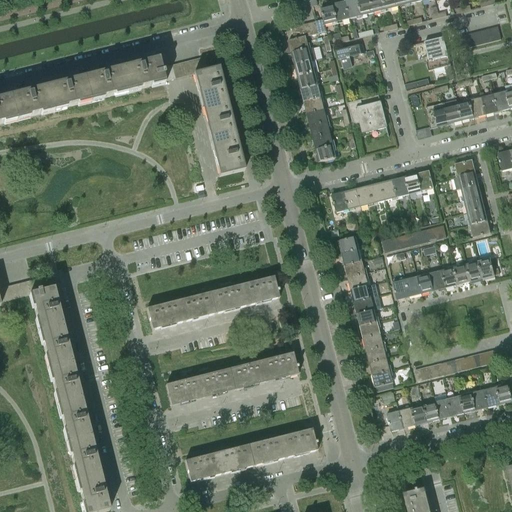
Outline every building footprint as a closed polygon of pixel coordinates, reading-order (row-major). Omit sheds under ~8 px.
[(357,0),(354,0),(345,2),(350,20),(362,17),(357,0)] [(370,0),(357,0),(362,17),(362,19),(368,18),(367,16),(374,14),(370,0)] [(383,0),(370,0),(374,14),(386,11),(383,0)] [(396,0),(383,0),(386,11),(398,8),(396,0)] [(345,2),(333,5),(338,23),(350,20),(345,2)] [(320,9),(323,21),(316,23),(319,34),(326,32),(325,26),(338,23),(333,5),(320,9)] [(316,23),(291,29),(294,40),(306,38),(306,37),(319,34),(316,23)] [(497,42),(494,29),(489,30),(492,43),(497,42)] [(492,43),(489,30),(483,32),(486,44),(492,43)] [(486,44),(483,32),(475,34),(478,46),(486,44)] [(478,46),(475,34),(468,35),(471,48),(478,46)] [(471,48),(468,35),(462,37),(465,50),(471,48)] [(465,50),(462,37),(456,38),(459,51),(465,50)] [(288,42),(291,54),(309,49),(306,38),(294,40),(288,42)] [(414,46),(414,47),(415,47),(415,46),(424,44),(427,56),(429,56),(431,61),(426,62),(428,72),(444,68),(447,81),(436,84),(435,84),(436,85),(454,80),(444,38),(414,46)] [(341,70),(343,69),(352,67),(350,59),(350,58),(364,54),(362,45),(336,52),(342,74),(341,70)] [(313,48),(309,49),(291,54),(294,66),(312,62),(316,61),(313,48)] [(405,49),(399,51),(401,58),(407,56),(405,49)] [(203,58),(195,60),(199,74),(206,72),(203,58)] [(195,60),(189,62),(193,75),(199,74),(195,60)] [(158,61),(134,67),(121,70),(127,95),(128,95),(127,93),(163,84),(163,86),(164,86),(164,83),(160,69),(158,61)] [(193,75),(189,62),(183,63),(186,77),(193,75)] [(315,74),(312,62),(294,66),(297,78),(315,74)] [(183,63),(177,65),(180,79),(186,77),(183,63)] [(177,65),(171,66),(175,80),(180,79),(177,65)] [(175,80),(171,66),(167,67),(167,66),(165,66),(165,68),(160,69),(164,83),(175,80)] [(206,72),(199,74),(193,75),(201,110),(215,107),(227,104),(218,69),(206,72)] [(121,70),(84,79),(90,104),(91,104),(91,102),(126,93),(127,95),(121,70)] [(315,74),(297,78),(300,90),(318,86),(315,74)] [(84,79),(61,85),(47,89),(53,114),(54,113),(54,112),(89,103),(90,105),(90,104),(84,79)] [(407,91),(430,85),(429,79),(406,84),(407,91)] [(318,86),(300,90),(303,103),(321,98),(318,86)] [(47,89),(33,92),(10,98),(16,123),(17,123),(17,121),(53,112),(53,114),(47,89)] [(505,93),(493,96),(498,114),(510,111),(505,93)] [(493,96),(481,99),(486,117),(498,114),(493,96)] [(10,98),(0,100),(0,124),(15,121),(16,123),(10,98)] [(321,98),(303,103),(306,114),(324,110),(321,98)] [(481,99),(469,102),(474,120),(486,117),(481,99)] [(361,100),(347,104),(353,126),(354,126),(352,118),(359,116),(363,134),(387,128),(380,103),(363,107),(361,100)] [(461,123),(457,105),(456,101),(445,104),(445,108),(449,126),(461,123)] [(474,120),(469,102),(457,105),(461,123),(474,120)] [(227,104),(215,107),(201,110),(210,144),(223,140),(235,137),(227,104)] [(449,126),(445,108),(445,104),(425,109),(430,131),(449,126)] [(324,110),(306,114),(309,127),(327,122),(324,110)] [(327,122),(309,127),(312,139),(330,134),(327,122)] [(330,134),(312,139),(315,151),(333,146),(330,134)] [(235,137),(223,140),(210,144),(219,178),(244,172),(235,137)] [(333,146),(315,151),(319,164),(336,159),(333,146)] [(502,173),(511,170),(511,159),(510,152),(497,155),(502,173)] [(455,166),(458,178),(475,173),(472,161),(455,166)] [(429,172),(417,175),(421,193),(434,190),(429,172)] [(475,173),(458,178),(461,190),(479,186),(475,173)] [(417,175),(405,178),(409,196),(421,193),(417,175)] [(405,178),(393,181),(397,199),(409,196),(405,178)] [(393,181),(380,184),(385,202),(397,199),(393,181)] [(380,184),(368,187),(373,205),(385,202),(380,184)] [(479,186),(461,190),(464,202),(482,198),(479,186)] [(368,187),(356,190),(360,208),(373,205),(368,187)] [(356,190),(344,193),(349,211),(360,208),(356,190)] [(332,197),(336,214),(349,211),(344,193),(332,197)] [(482,198),(464,202),(467,214),(485,210),(482,198)] [(485,210),(467,214),(470,226),(488,222),(485,210)] [(488,222),(470,226),(473,239),(491,235),(488,222)] [(356,238),(338,243),(341,255),(359,250),(356,238)] [(359,250),(341,255),(344,267),(362,263),(359,250)] [(490,260),(478,263),(482,280),(495,277),(490,260)] [(362,263),(344,267),(347,279),(365,275),(362,263)] [(478,263),(466,266),(470,284),(482,280),(478,263)] [(466,266),(454,269),(458,287),(470,284),(466,266)] [(454,269),(441,272),(446,290),(458,287),(454,269)] [(441,272),(429,275),(434,293),(446,290),(441,272)] [(365,275),(347,279),(351,291),(368,287),(365,275)] [(429,275),(417,278),(422,296),(434,293),(429,275)] [(241,286),(243,294),(246,308),(278,300),(278,298),(277,294),(277,293),(278,293),(278,290),(276,291),(273,278),(241,286)] [(417,278),(405,281),(410,299),(422,296),(417,278)] [(43,293),(40,279),(25,283),(28,297),(43,293)] [(405,281),(393,284),(397,302),(410,299),(405,281)] [(28,297),(25,283),(17,285),(21,298),(28,297)] [(17,285),(10,286),(14,300),(21,298),(17,285)] [(10,286),(3,288),(6,302),(14,300),(10,286)] [(246,308),(243,294),(241,286),(210,294),(215,315),(246,308)] [(368,287),(351,291),(354,303),(371,299),(368,287)] [(43,293),(28,297),(28,298),(30,297),(39,333),(37,333),(37,334),(50,331),(63,327),(53,290),(43,293)] [(210,294),(178,302),(183,324),(215,315),(210,294)] [(371,299),(354,303),(357,316),(375,311),(371,299)] [(146,310),(148,317),(152,331),(183,324),(178,302),(146,310)] [(375,311),(357,316),(360,328),(378,323),(375,311)] [(378,323),(360,328),(363,340),(381,336),(378,323)] [(63,327),(50,331),(37,334),(37,335),(39,334),(48,369),(46,370),(46,371),(72,364),(63,327)] [(381,336),(363,340),(366,352),(384,348),(381,336)] [(384,348),(366,352),(369,364),(387,360),(384,348)] [(496,351),(490,352),(493,364),(499,363),(496,351)] [(490,352),(484,354),(487,366),(493,364),(490,352)] [(484,354),(478,355),(481,367),(487,366),(484,354)] [(292,355),(260,363),(265,384),(297,376),(297,374),(296,370),(296,369),(297,369),(297,367),(295,367),(292,355)] [(478,355),(473,357),(475,369),(481,367),(478,355)] [(473,357),(467,358),(470,370),(475,369),(473,357)] [(467,358),(461,360),(464,372),(470,370),(467,358)] [(387,360),(369,364),(372,376),(390,372),(387,360)] [(461,360),(455,361),(458,373),(464,372),(461,360)] [(449,363),(451,369),(452,374),(458,373),(455,361),(449,363)] [(229,370),(230,378),(234,392),(265,384),(260,363),(229,370)] [(72,364),(46,371),(49,371),(57,407),(55,407),(55,408),(68,404),(81,401),(72,364)] [(234,392),(230,378),(229,370),(197,378),(199,386),(202,400),(234,392)] [(390,372),(372,376),(375,389),(393,384),(390,372)] [(202,400),(199,386),(197,378),(165,386),(171,408),(202,400)] [(511,399),(508,385),(496,388),(500,406),(511,403),(511,399)] [(496,388),(484,391),(488,409),(500,406),(496,388)] [(484,391),(472,394),(476,412),(488,409),(484,391)] [(393,394),(382,397),(385,406),(396,403),(393,394)] [(472,394),(459,397),(464,415),(476,412),(472,394)] [(459,397),(447,400),(452,418),(464,415),(459,397)] [(447,400),(435,403),(439,421),(452,418),(447,400)] [(81,401),(68,404),(55,408),(58,408),(67,442),(65,443),(90,437),(81,401)] [(435,403),(423,406),(428,424),(439,421),(435,403)] [(423,406),(411,409),(415,427),(428,424),(423,406)] [(411,409),(399,412),(403,430),(415,427),(411,409)] [(391,433),(403,430),(399,412),(386,416),(391,433)] [(315,445),(316,445),(316,443),(314,443),(311,430),(279,438),(281,446),(285,460),(316,452),(316,450),(315,446),(315,445)] [(90,437),(65,443),(65,444),(67,444),(76,480),(74,480),(74,481),(100,474),(90,437)] [(285,460),(281,446),(279,438),(248,446),(253,468),(285,460)] [(248,446),(216,454),(222,476),(253,468),(248,446)] [(184,462),(186,470),(190,484),(222,476),(216,454),(184,462)] [(100,474),(74,481),(75,481),(76,481),(84,511),(106,511),(109,511),(100,474)] [(424,490),(419,491),(418,490),(416,490),(416,492),(404,495),(407,511),(430,511),(425,490),(424,490)]
